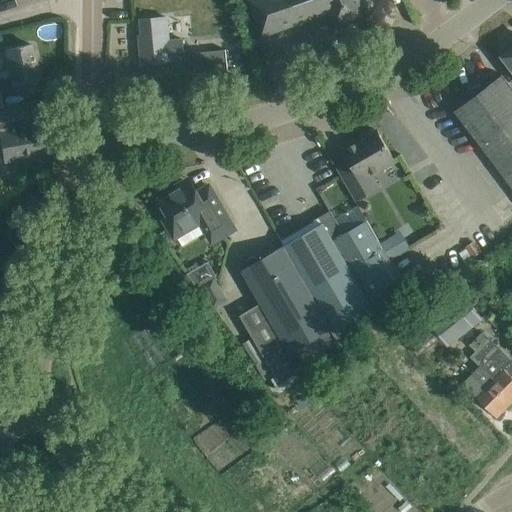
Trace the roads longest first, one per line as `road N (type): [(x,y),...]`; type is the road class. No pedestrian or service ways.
road 1 (unclassified): [(89,149),(350,99),(494,0)]
road 2 (residential): [(33,417),(34,370),(89,149)]
road 3 (residential): [(89,149),(92,0)]
road 4 (residential): [(129,511),(33,417)]
